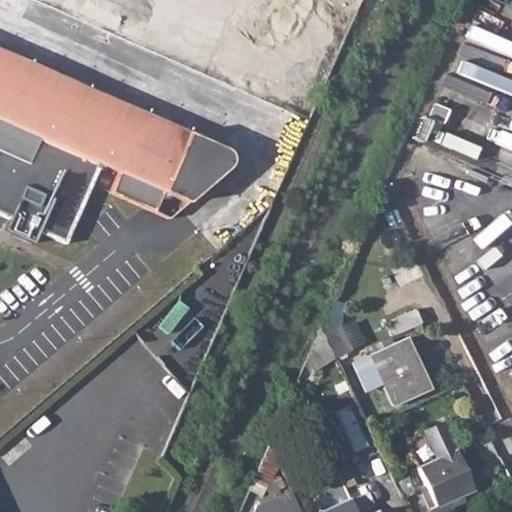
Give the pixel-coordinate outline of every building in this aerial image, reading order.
[(0,66),(0,214),(17,223),(12,234),(32,242),(37,231),(64,243),(99,164),(119,173),(109,193),(172,218),(236,169),(239,158),(236,152),(145,114),(139,128),(0,66)] [(413,309),(385,321),(391,335),(419,322),(413,309)] [(339,324),(323,332),(334,355),(350,348),(339,324)] [(318,327),(305,357),(311,370),(333,357),(318,327)] [(375,370),(364,376),(370,387),(380,382),(391,404),(428,386),(403,337),(368,354),(375,370)] [(419,489),(428,509),(445,501),(449,508),(461,502),(458,495),(484,483),(478,469),(466,475),(441,422),(423,430),(436,458),(417,467),(426,486),(419,489)] [(297,511),(288,489),(254,505),(251,511),(297,511)] [(353,511),(347,497),(318,510),(318,511),(353,511)]
